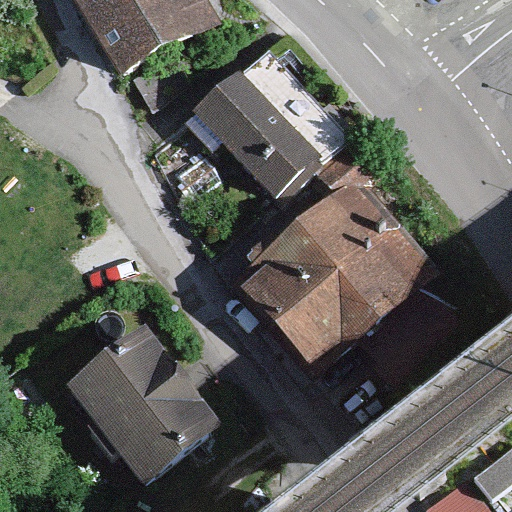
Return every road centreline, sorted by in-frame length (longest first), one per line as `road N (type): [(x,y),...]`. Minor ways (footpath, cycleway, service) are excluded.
road 1 (tertiary): [(511,242),(391,96)]
road 2 (residential): [(391,96),(511,21)]
road 3 (tertiary): [(391,96),(303,0)]
